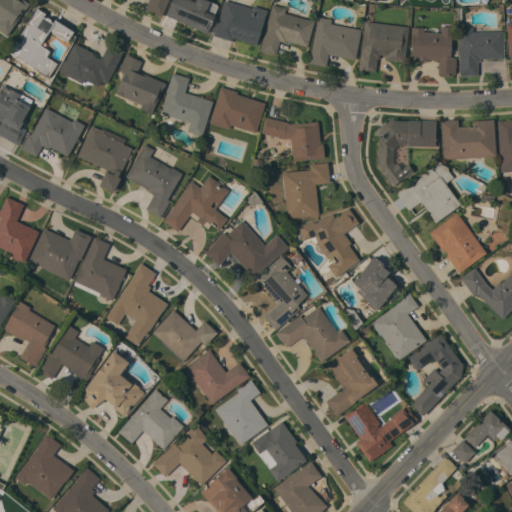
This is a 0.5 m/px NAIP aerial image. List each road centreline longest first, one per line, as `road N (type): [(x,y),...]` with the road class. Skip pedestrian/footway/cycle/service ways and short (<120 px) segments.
road 1 (residential): [(0,167),(183,266),(220,302),(377,511)]
road 2 (residential): [(511,99),(347,98),(216,67),(73,0)]
road 3 (residential): [(347,98),(357,177),(511,399)]
road 4 (tertiary): [(511,353),(362,511)]
road 5 (residential): [(0,381),(56,417),(147,511)]
